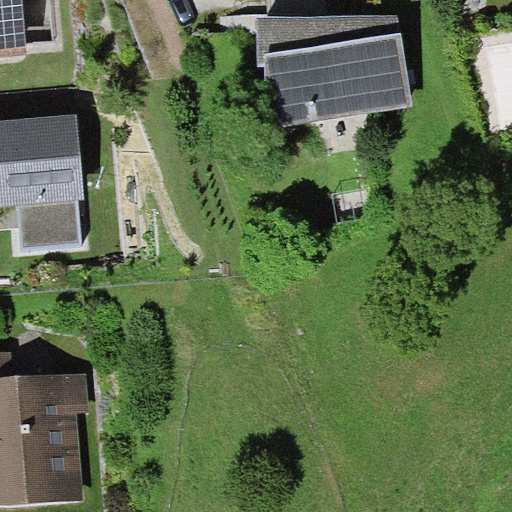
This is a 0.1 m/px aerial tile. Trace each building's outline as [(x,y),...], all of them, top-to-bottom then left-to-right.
[(0,0),(0,54),(27,53),(22,0),(0,0)] [(398,17),(258,23),(258,74),(266,74),(267,135),(412,109),(398,17)] [(0,211),(19,210),(78,204),(85,204),(78,120),(0,126),(0,211)] [(78,204),(19,210),(22,252),(82,246),(78,204)] [(16,354),(0,355),(0,509),(84,502),(76,416),(89,415),(86,376),(19,383),(16,354)]
